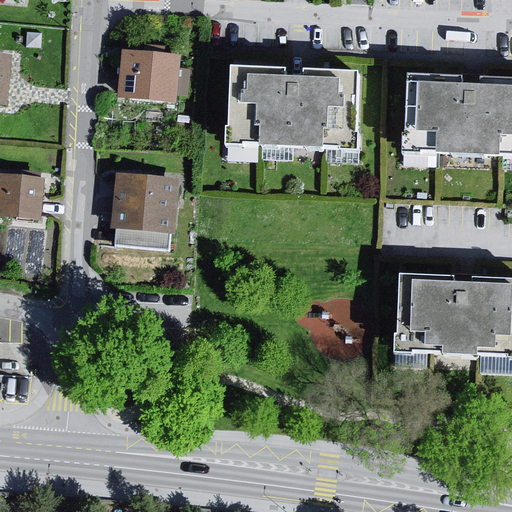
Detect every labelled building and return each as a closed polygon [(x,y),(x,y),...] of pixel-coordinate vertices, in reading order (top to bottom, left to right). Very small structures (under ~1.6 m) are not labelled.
[(178,60),(120,54),(115,100),(174,105),(178,60)] [(359,79),(224,72),(224,148),(355,157),(359,79)] [(511,86),(401,82),(398,165),(511,169),(511,86)] [(0,224),(38,229),(43,179),(0,174),(0,224)] [(176,183),(114,180),(112,236),(174,238),(176,183)] [(511,286),(396,281),(392,362),(511,368),(511,286)]
